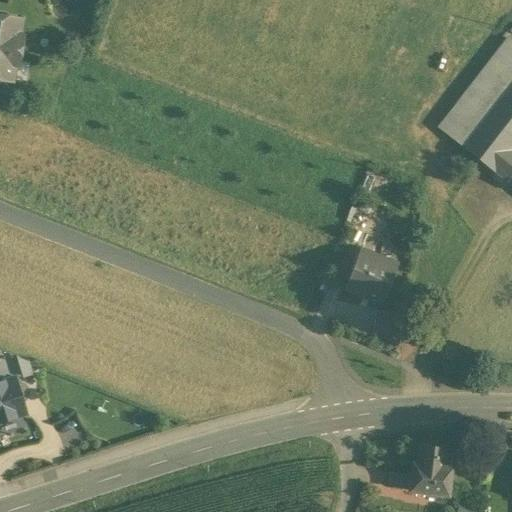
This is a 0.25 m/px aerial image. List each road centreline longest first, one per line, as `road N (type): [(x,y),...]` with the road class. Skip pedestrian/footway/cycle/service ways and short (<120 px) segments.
road 1 (residential): [(339,418),(331,373),(303,332),(0,211)]
road 2 (secondary): [(8,511),(214,446),(339,418)]
road 3 (secondary): [(339,418),(511,408)]
